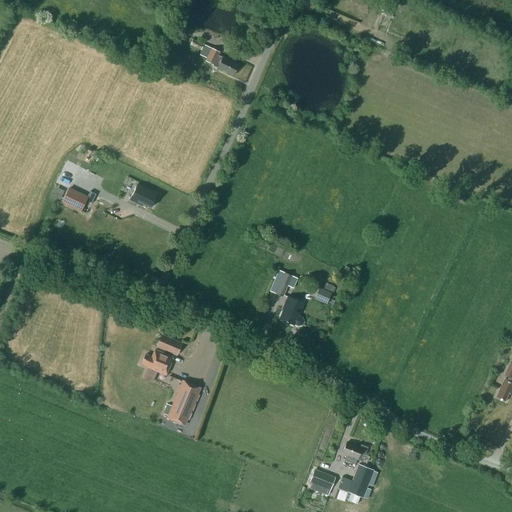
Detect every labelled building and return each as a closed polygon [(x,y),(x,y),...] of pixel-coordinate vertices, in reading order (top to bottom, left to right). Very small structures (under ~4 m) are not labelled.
[(178,31),(187,35),(190,29),(181,25),(178,31)] [(201,49),(203,44),(193,39),(190,45),(201,49)] [(205,61),(213,64),(218,55),(219,52),(205,45),(200,55),(207,58),(205,61)] [(222,57),(218,55),(213,64),(218,67),(218,68),(233,75),(238,64),(222,57)] [(74,164),(65,180),(70,182),(78,166),(74,164)] [(155,203),(159,195),(137,184),(129,199),(142,205),(143,204),(151,207),(153,202),(155,203)] [(91,203),(95,194),(90,191),(87,197),(69,188),(62,202),(81,211),(85,201),(91,203)] [(350,268),(345,266),(339,278),(343,281),(350,268)] [(278,270),(275,279),(281,282),(276,293),(283,296),(288,285),(293,287),(297,279),(278,270)] [(233,288),(244,293),(248,286),(236,281),(233,288)] [(314,298),(326,304),(331,293),(319,287),(314,298)] [(304,320),(302,317),(298,315),(303,303),(288,296),(285,304),(286,304),(280,318),(294,324),(294,323),(298,325),(302,324),(304,320)] [(181,343),(162,335),(157,346),(177,354),(181,343)] [(152,357),(145,354),(142,363),(148,366),(148,367),(166,375),(173,357),(155,350),(152,357)] [(511,362),(505,374),(510,376),(508,379),(506,378),(497,397),(506,401),(511,389),(511,362)] [(167,417),(185,425),(200,388),(183,381),(172,406),(167,404),(163,413),(168,415),(167,417)] [(367,447),(362,445),(361,448),(346,442),(343,452),(347,454),(345,460),(355,464),(360,452),(364,454),(367,447)] [(374,468),(359,463),(349,492),(364,497),(374,468)] [(335,477),(314,469),(309,482),(330,490),(335,477)] [(338,488),(349,491),(353,480),(342,477),(338,488)]
